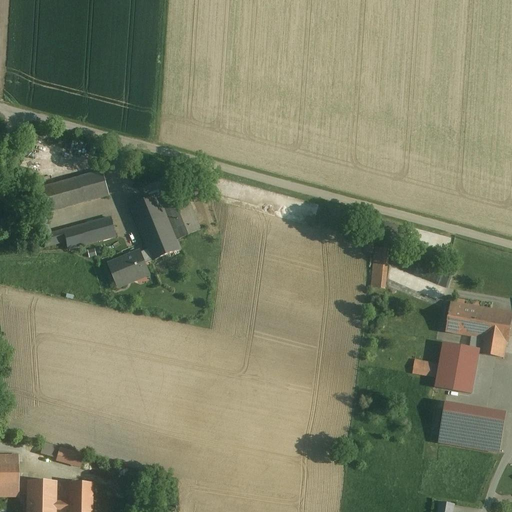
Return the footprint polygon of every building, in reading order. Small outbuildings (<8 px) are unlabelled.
[(34,129),(30,143),(96,159),(100,145),(34,129)] [(109,197),(102,173),(41,189),(48,213),(109,197)] [(131,209),(147,251),(151,261),(152,261),(152,262),(181,249),(177,240),(200,231),(182,188),(131,209)] [(116,238),(110,219),(50,235),(45,217),(37,219),(44,248),(65,243),(67,250),(116,238)] [(375,235),(366,234),(363,254),(373,255),(375,235)] [(144,264),(151,261),(147,251),(140,254),(139,253),(108,265),(118,288),(148,276),(144,264)] [(446,268),(414,255),(404,278),(436,291),(446,268)] [(382,273),(372,272),(371,288),(381,289),(382,273)] [(446,333),(481,339),(505,343),(507,343),(511,314),(451,304),(446,333)] [(502,360),(505,343),(481,339),(479,352),(478,356),(502,360)] [(433,359),(450,361),(453,343),(436,340),(433,359)] [(471,395),(478,356),(479,352),(456,347),(448,392),(471,395)] [(442,366),(408,360),(405,373),(441,379),(442,366)] [(503,423),(444,413),(439,443),(499,453),(505,414),(504,413),(503,423)] [(55,450),(44,447),(42,454),(53,458),(55,450)] [(82,455),(59,449),(55,462),(79,468),(82,455)] [(18,497),(18,483),(18,457),(0,456),(0,498),(18,498),(18,497)] [(26,497),(26,483),(27,483),(18,483),(18,497),(26,497)] [(54,511),(55,510),(69,511),(68,511),(91,511),(92,485),(69,485),(69,505),(55,505),(56,484),(26,483),(26,497),(25,511),(54,511)] [(440,503),(438,511),(452,511),(454,505),(440,503)]
